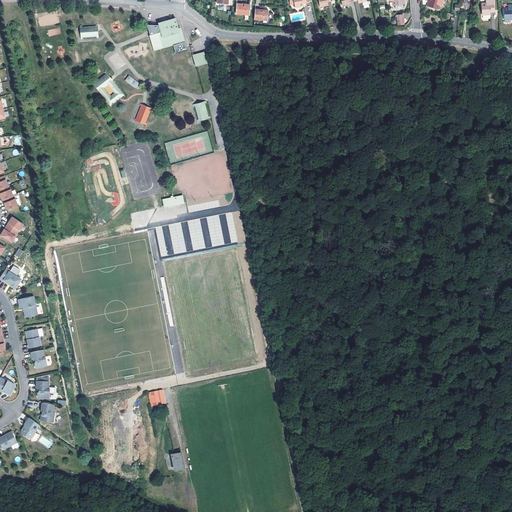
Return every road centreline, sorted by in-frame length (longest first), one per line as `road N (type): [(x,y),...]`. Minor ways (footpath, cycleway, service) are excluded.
road 1 (track): [(436,104),(455,511)]
road 2 (track): [(345,117),(363,511)]
road 3 (track): [(226,50),(320,118),(389,116),(455,99),(511,103)]
road 4 (residential): [(177,6),(227,35),(417,37)]
road 5 (residential): [(13,411),(22,380),(0,295)]
